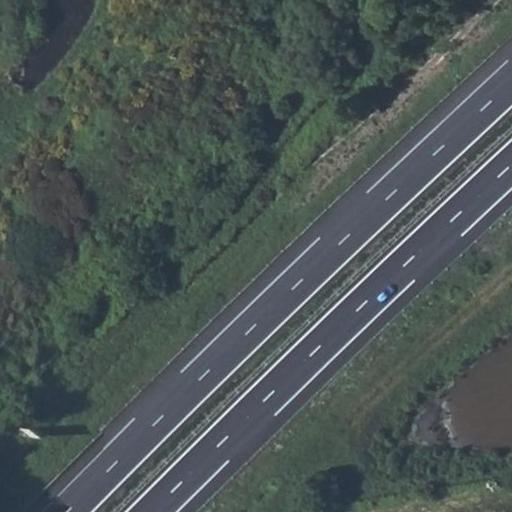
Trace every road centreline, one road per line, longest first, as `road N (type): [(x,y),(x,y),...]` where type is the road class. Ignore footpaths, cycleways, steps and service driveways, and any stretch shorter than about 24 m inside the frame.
road 1 (motorway): [(511,84),(69,511)]
road 2 (motorway): [(153,511),(511,165)]
